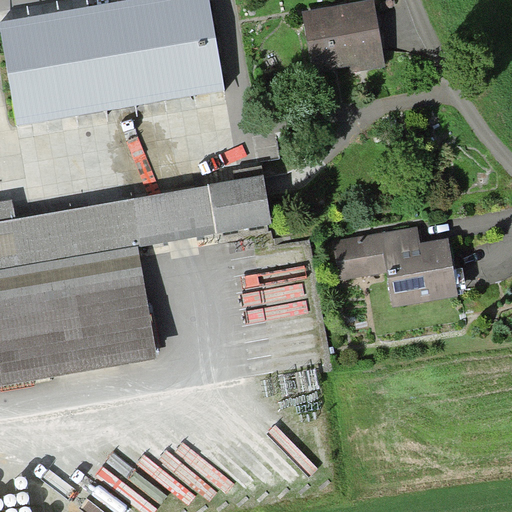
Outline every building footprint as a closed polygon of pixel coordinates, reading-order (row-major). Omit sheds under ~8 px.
[(203,0),(79,0),(0,14),(0,20),(21,138),(222,102),(203,0)] [(385,67),(373,3),(302,16),(314,80),(385,67)] [(0,389),(159,362),(140,250),(264,229),(253,166),(13,207),(10,190),(0,191),(0,389)] [(416,230),(333,244),(339,283),(386,275),(392,309),(459,297),(449,242),(419,247),(416,230)] [(329,349),(314,249),(248,258),(265,377),(325,368),(323,350),(329,349)]
